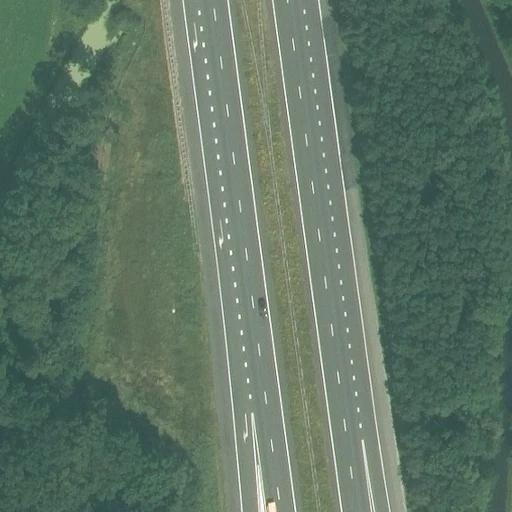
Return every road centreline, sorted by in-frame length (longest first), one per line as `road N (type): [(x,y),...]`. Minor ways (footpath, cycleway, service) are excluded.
road 1 (motorway): [(347,440),(289,0)]
road 2 (motorway): [(211,0),(267,415)]
